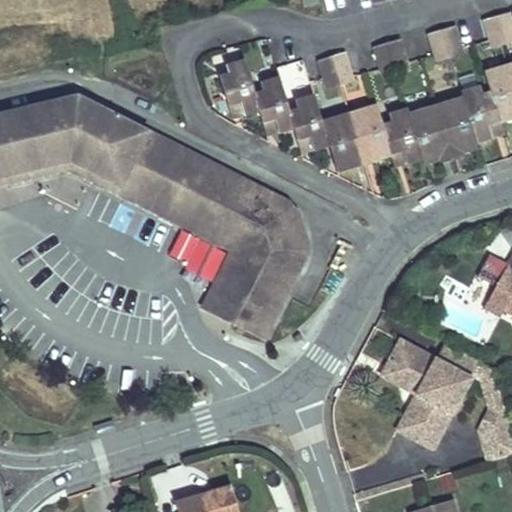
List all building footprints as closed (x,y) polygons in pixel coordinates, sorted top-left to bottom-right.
[(318,0),(301,0),(304,9),(320,5),(318,0)] [(511,40),(511,17),(510,11),(495,15),(503,43),(511,40)] [(503,43),(495,15),(481,19),(489,47),(503,43)] [(439,28),(448,56),(463,52),(461,47),(454,24),(439,28)] [(426,32),(435,60),(448,56),(439,28),(426,32)] [(385,41),(394,69),(408,65),(400,37),(385,41)] [(372,46),(380,73),(394,69),(385,41),(372,46)] [(329,54),(338,82),(352,78),(344,50),(329,54)] [(316,58),(324,86),(338,82),(329,54),(316,58)] [(218,76),(229,112),(240,108),(242,113),(258,108),(254,93),(251,85),(243,59),(225,65),(227,73),(218,76)] [(498,122),(511,117),(511,69),(504,72),(501,64),(482,70),(488,88),(498,122)] [(254,93),(258,108),(264,129),(276,126),(277,130),(292,125),(288,110),(285,102),(277,77),(258,83),(261,91),(254,93)] [(459,90),(460,97),(475,143),(492,138),(490,132),(500,129),(498,122),(488,88),(480,90),(478,85),(459,90)] [(296,108),(288,110),(292,125),(298,146),(309,142),(311,146),(327,142),(320,120),(312,94),(293,100),(296,108)] [(445,111),(436,113),(448,150),(456,147),(459,155),(477,148),(475,143),(460,97),(443,102),(445,111)] [(0,177),(65,161),(242,248),(209,314),(260,340),(304,252),(289,208),(72,101),(0,118),(0,177)] [(443,102),(425,107),(428,116),(436,113),(445,111),(443,102)] [(357,117),(349,120),(360,153),(367,151),(371,163),(390,157),(380,123),(378,116),(374,103),(354,109),(357,117)] [(389,120),(380,123),(390,157),(391,159),(403,155),(406,164),(421,159),(407,113),(405,107),(387,113),(389,120)] [(421,159),(423,165),(442,159),(440,152),(448,150),(436,113),(428,116),(425,107),(407,113),(421,159)] [(240,108),(229,112),(230,116),(242,113),(240,108)] [(327,142),(337,173),(356,168),(352,156),(360,153),(349,120),(342,122),(340,114),(320,120),(327,142)] [(276,126),(264,129),(266,134),(277,130),(276,126)] [(492,138),(502,135),(500,129),(490,132),(492,138)] [(298,146),(300,150),(311,146),(309,142),(298,146)] [(448,150),(450,157),(459,155),(456,147),(448,150)] [(442,159),(450,157),(448,150),(440,152),(442,159)] [(360,153),(363,165),(371,163),(367,151),(360,153)] [(356,168),(363,165),(360,153),(352,156),(356,168)] [(391,159),(394,168),(406,164),(403,155),(391,159)] [(201,310),(209,314),(242,248),(65,161),(0,177),(0,188),(60,173),(69,174),(224,251),(226,259),(201,310)] [(511,256),(508,254),(484,298),(500,306),(496,312),(511,321),(511,256)] [(500,306),(484,298),(477,311),(493,319),(496,312),(500,306)] [(477,365),(441,346),(434,361),(398,342),(384,368),(419,387),(415,396),(424,400),(405,436),(432,451),(477,365)] [(419,387),(384,368),(379,377),(415,396),(419,387)] [(405,436),(424,400),(415,396),(396,432),(405,436)] [(511,436),(508,421),(476,429),(484,463),(511,456),(511,436)] [(237,511),(229,485),(173,504),(175,511),(237,511)] [(453,511),(451,502),(416,511),(453,511)]
